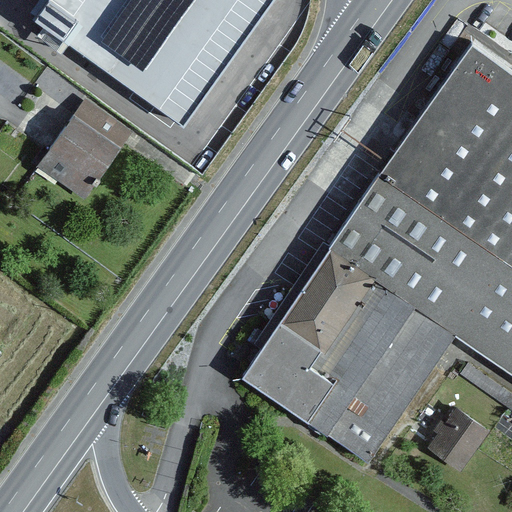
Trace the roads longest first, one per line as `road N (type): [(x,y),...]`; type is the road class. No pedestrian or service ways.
road 1 (primary): [(346,49),(102,388)]
road 2 (primary): [(102,388),(12,511)]
road 3 (tertiary): [(131,511),(110,463),(102,388)]
